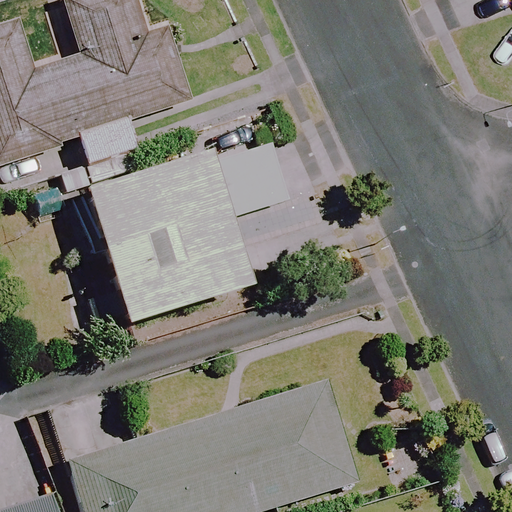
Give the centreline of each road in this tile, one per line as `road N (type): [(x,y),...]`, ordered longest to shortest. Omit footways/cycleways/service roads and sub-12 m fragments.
road 1 (residential): [(439,210),(337,0)]
road 2 (residential): [(511,367),(439,210)]
